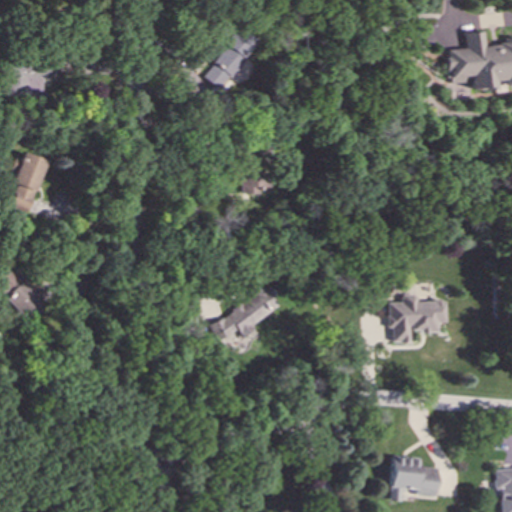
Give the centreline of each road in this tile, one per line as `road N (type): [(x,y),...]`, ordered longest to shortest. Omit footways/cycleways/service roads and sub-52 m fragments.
road 1 (residential): [(142,452),(128,435),(127,409),(138,0)]
road 2 (residential): [(511,410),(351,400),(186,456),(142,452)]
